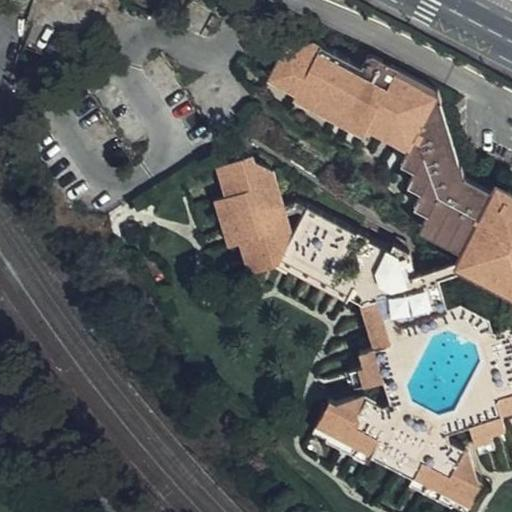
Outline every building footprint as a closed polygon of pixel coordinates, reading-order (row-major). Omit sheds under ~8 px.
[(465,245),(459,257),(511,285),(511,188),(499,182),(496,187),(466,171),(436,91),(353,48),(347,61),(311,43),(291,49),(286,46),(267,80),(296,95),(293,100),(364,139),(369,130),(409,151),(406,157),(420,164),(413,177),(427,185),(419,200),(432,208),(424,222),(465,245)] [(248,148),(215,159),(225,190),(212,195),(227,241),(240,236),(250,266),(277,257),(345,294),(348,291),(358,296),(371,338),(356,343),(361,358),(354,360),(360,379),(394,368),(422,319),(413,292),(408,280),(418,276),(409,248),(397,241),(393,249),(304,201),(283,207),(270,167),(250,156),(248,148)] [(454,266),(418,276),(408,280),(413,292),(470,276),(509,298),(511,308),(511,285),(459,257),(454,266)] [(511,357),(491,363),(466,409),(476,441),(495,436),(494,430),(508,425),(504,411),(511,408),(511,357)] [(327,391),(310,421),(325,429),(323,432),(366,455),(371,447),(411,469),(407,477),(451,501),(453,497),(465,504),(481,474),(476,471),(471,454),(434,433),(440,421),(427,414),(425,417),(393,398),(388,407),(352,387),(331,393),(327,391)]
